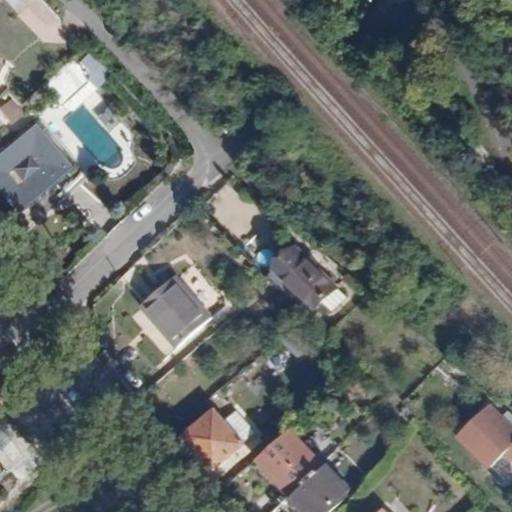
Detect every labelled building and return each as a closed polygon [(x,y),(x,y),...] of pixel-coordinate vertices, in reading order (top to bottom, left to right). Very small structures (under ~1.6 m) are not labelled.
[(39,0),(4,0),(43,45),(64,28),(39,0)] [(123,65),(96,36),(45,85),(64,104),(90,79),(99,88),(123,65)] [(0,114),(7,125),(23,115),(12,97),(0,104),(0,114)] [(66,170),(26,127),(0,151),(0,202),(14,218),(66,170)] [(265,275),(270,280),(303,311),(307,315),(334,286),(293,246),(265,275)] [(208,319),(172,277),(138,306),(176,348),(208,319)] [(389,395),(358,366),(291,425),(326,459),(327,458),(389,395)] [(246,441),(215,408),(188,434),(216,468),(246,441)] [(291,425),(259,454),(295,491),(326,459),(291,425)] [(295,491),(289,497),(303,511),(309,506),(315,511),(334,511),(358,489),(327,458),(326,459),(295,491)] [(36,511),(66,480),(55,467),(13,511),(36,511)]
